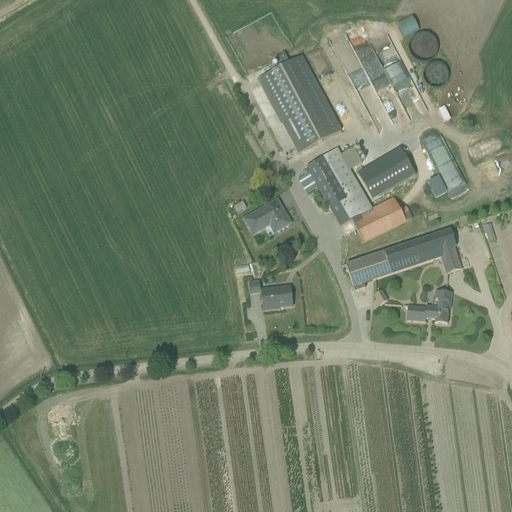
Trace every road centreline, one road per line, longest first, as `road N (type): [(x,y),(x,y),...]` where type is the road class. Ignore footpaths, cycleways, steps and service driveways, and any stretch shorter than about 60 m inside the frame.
road 1 (unclassified): [(355,346),(70,370),(39,377),(0,405)]
road 2 (unclassified): [(355,346),(336,267),(236,82)]
road 3 (unclassified): [(511,379),(474,358),(355,346)]
